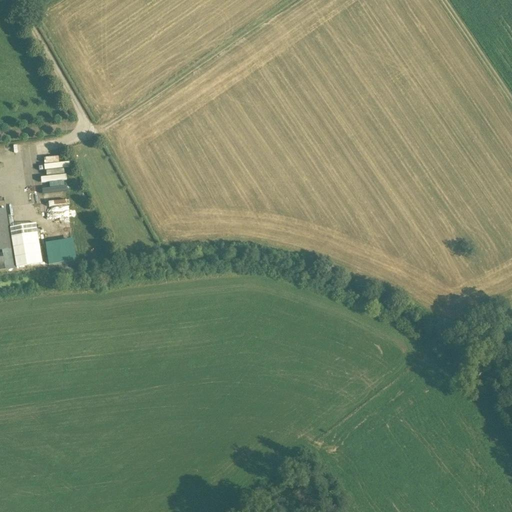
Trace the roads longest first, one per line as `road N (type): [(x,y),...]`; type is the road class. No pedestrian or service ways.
road 1 (track): [(87,133),(292,0)]
road 2 (unclassified): [(87,133),(17,0)]
road 3 (track): [(511,101),(443,0)]
